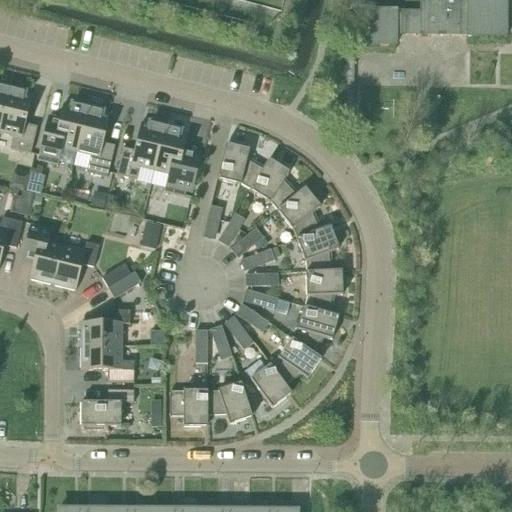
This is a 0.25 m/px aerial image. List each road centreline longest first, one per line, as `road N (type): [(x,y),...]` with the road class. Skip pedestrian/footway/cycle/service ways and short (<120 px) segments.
road 1 (residential): [(368,466),(376,247),(366,213),(334,162),(261,113),(0,45)]
road 2 (residential): [(368,466),(72,464),(50,457)]
road 3 (residential): [(0,302),(36,317),(49,337),(50,457)]
road 4 (residential): [(368,466),(511,467)]
